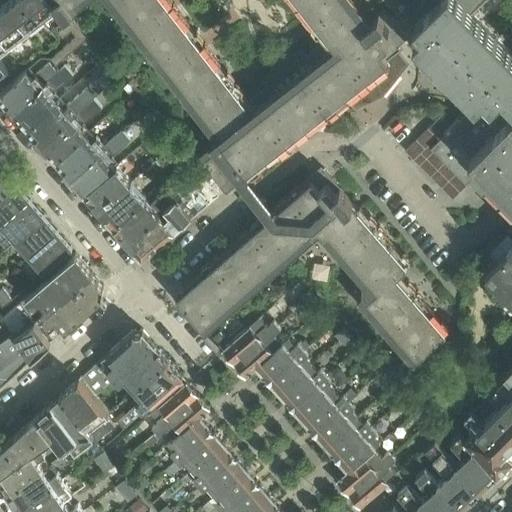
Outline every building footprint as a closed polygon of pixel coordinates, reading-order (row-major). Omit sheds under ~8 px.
[(9,0),(0,7),(0,82),(14,71),(0,52),(61,5),(57,0),(9,0)] [(57,0),(61,5),(73,18),(86,8),(79,0),(57,0)] [(109,0),(213,132),(218,128),(222,125),(248,105),(246,102),(166,0),(109,0)] [(217,137),(201,149),(205,154),(205,155),(215,168),(228,185),(329,106),(345,93),(347,91),(357,103),(358,103),(381,92),(398,72),(388,59),(401,49),(393,38),(413,23),(407,16),(405,17),(403,20),(384,10),(378,14),(373,7),(367,11),(358,0),(301,0),(330,35),(332,39),(308,58),(303,52),(302,51),(282,61),(268,78),(268,79),(273,85),(248,105),(222,125),(218,128),(213,132),(217,137)] [(388,0),(405,17),(407,16),(413,23),(422,32),(414,40),(475,102),(462,115),(460,113),(444,129),(446,131),(432,145),(440,154),(462,175),(467,181),(468,180),(483,195),(495,182),(511,199),(511,243),(487,269),(496,278),(511,294),(511,366),(506,372),(486,392),(498,405),(482,421),(466,436),(498,472),(498,471),(498,472),(511,457),(511,453),(506,447),(511,440),(511,52),(470,10),(480,0),(441,0),(439,3),(436,0),(388,0)] [(58,29),(63,35),(71,28),(76,33),(51,54),(58,63),(88,37),(71,18),(58,29)] [(1,94),(14,109),(57,71),(50,63),(34,77),(28,70),(1,94)] [(14,109),(29,126),(59,99),(52,92),(73,74),(65,64),(57,71),(14,109)] [(43,141),(94,97),(105,87),(98,80),(93,84),(92,83),(65,106),(59,99),(29,126),(43,141)] [(43,141),(57,158),(87,131),(81,124),(102,106),(94,97),(43,141)] [(57,158),(71,174),(122,129),(114,120),(94,138),(87,131),(57,158)] [(122,129),(71,174),(86,191),(116,165),(108,156),(130,137),(122,129)] [(118,164),(116,165),(86,191),(100,207),(154,161),(146,151),(124,171),(118,164)] [(154,161),(100,207),(114,223),(145,196),(140,190),(163,170),(154,161)] [(0,200),(19,184),(5,168),(0,173),(0,200)] [(262,223),(178,296),(202,324),(207,329),(208,328),(317,233),(323,234),(364,281),(364,292),(358,296),(413,360),(419,356),(447,331),(398,274),(401,271),(409,264),(358,206),(324,168),(312,179),(262,223)] [(228,185),(215,168),(195,184),(208,201),(228,185)] [(114,223),(128,239),(177,198),(183,193),(174,183),(151,202),(145,196),(114,223)] [(0,200),(0,223),(2,225),(32,198),(19,184),(0,200)] [(195,184),(178,199),(192,216),(208,201),(195,184)] [(32,198),(2,225),(16,241),(46,215),(32,198)] [(177,198),(128,239),(143,257),(192,216),(178,199),(177,198)] [(46,215),(16,241),(30,257),(60,230),(46,215)] [(60,230),(30,257),(44,273),(74,246),(60,230)] [(54,303),(92,270),(76,252),(73,255),(28,294),(35,303),(46,294),(54,303)] [(92,270),(54,303),(43,312),(51,321),(62,312),(70,322),(104,292),(104,284),(92,270)] [(0,290),(0,298),(9,292),(5,286),(0,290)] [(300,297),(304,301),(314,293),(310,289),(300,297)] [(9,292),(0,298),(0,299),(4,305),(14,298),(9,292)] [(314,293),(304,301),(309,307),(318,299),(314,293)] [(15,332),(33,356),(52,339),(21,300),(3,316),(15,332)] [(316,315),(321,320),(331,311),(326,306),(316,315)] [(223,348),(235,362),(278,324),(275,321),(269,326),(260,316),(223,348)] [(235,362),(246,374),(282,342),(276,335),(274,333),(281,327),(278,324),(235,362)] [(336,334),(340,339),(349,331),(345,327),(336,334)] [(115,376),(155,342),(143,328),(135,328),(109,351),(83,374),(97,391),(115,376)] [(349,331),(340,339),(344,344),(353,336),(349,331)] [(0,342),(0,385),(33,356),(15,332),(0,342)] [(282,342),(246,374),(247,375),(252,371),(253,372),(259,367),(269,378),(303,348),(299,343),(296,345),(290,338),(285,341),(284,340),(282,342)] [(125,379),(134,389),(170,358),(155,342),(115,376),(121,383),(125,379)] [(353,352),(357,357),(368,348),(363,343),(353,352)] [(269,378),(280,391),(312,363),(307,357),(302,361),(301,359),(308,353),(303,348),(269,378)] [(365,364),(369,369),(379,361),(375,356),(365,364)] [(170,358),(134,389),(142,398),(137,402),(119,420),(126,428),(145,411),(184,375),(170,358)] [(312,363),(280,391),(291,404),(326,374),(322,369),(319,372),(312,363)] [(331,379),(326,374),(291,404),(302,417),(334,389),(330,384),(326,387),(324,385),(331,379)] [(384,384),(387,388),(399,378),(396,375),(384,384)] [(80,377),(62,393),(95,437),(98,440),(110,430),(109,429),(118,423),(80,377)] [(399,378),(387,388),(392,394),(404,385),(399,378)] [(154,427),(157,430),(199,392),(188,379),(161,404),(167,412),(158,419),(160,422),(154,427)] [(334,389),(302,417),(314,430),(349,400),(345,395),(342,398),(334,389)] [(199,392),(157,430),(159,433),(165,427),(167,429),(176,421),(183,430),(207,410),(212,407),(199,392)] [(62,393),(51,403),(84,445),(95,437),(62,393)] [(354,406),(349,400),(314,430),(325,443),(357,415),(358,415),(353,409),(349,413),(348,412),(354,406)] [(407,408),(412,413),(421,406),(416,400),(407,408)] [(51,403),(38,415),(56,438),(63,448),(70,443),(76,451),(84,445),(51,403)] [(421,406),(412,413),(416,418),(425,411),(421,406)] [(173,453),(177,458),(212,428),(202,416),(208,412),(207,410),(183,430),(173,439),(180,447),(173,453)] [(56,438),(38,415),(0,448),(0,476),(0,477),(41,448),(56,438)] [(365,423),(357,415),(325,443),(337,457),(372,426),(368,421),(365,423)] [(341,473),(342,474),(375,446),(381,441),(375,434),(378,432),(372,426),(337,457),(347,468),(341,473)] [(212,428),(177,458),(166,468),(171,474),(182,464),(181,463),(184,461),(191,469),(223,441),(212,428)] [(498,472),(460,432),(452,439),(467,454),(457,463),(479,490),(497,472),(498,472)] [(431,435),(423,442),(427,447),(433,442),(435,440),(431,435)] [(109,449),(120,462),(130,454),(119,441),(109,449)] [(196,480),(200,484),(235,454),(223,441),(191,469),(198,478),(196,480)] [(449,471),(439,480),(462,507),(479,490),(457,463),(443,449),(441,451),(433,442),(427,447),(449,471)] [(383,456),(375,446),(342,474),(337,479),(349,492),(392,454),(389,450),(383,456)] [(41,448),(0,477),(10,492),(45,468),(50,464),(44,455),(46,454),(41,448)] [(208,489),(214,496),(247,468),(235,454),(200,484),(204,489),(211,483),(213,485),(208,489)] [(392,454),(349,492),(361,505),(389,481),(398,472),(390,463),(396,458),(392,454)] [(421,497),(434,511),(457,511),(462,507),(439,480),(426,465),(417,473),(431,488),(421,497)] [(10,492),(21,508),(63,479),(58,472),(51,476),(45,468),(10,492)] [(218,505),(222,510),(257,480),(247,468),(214,496),(221,503),(218,505)] [(414,505),(406,511),(434,511),(421,497),(408,483),(407,483),(399,474),(391,480),(414,505)] [(137,486),(141,490),(151,482),(146,477),(137,486)] [(63,479),(21,508),(23,511),(47,511),(66,499),(60,490),(67,485),(63,479)] [(246,511),(268,492),(257,480),(222,510),(224,511),(246,511)] [(118,487),(129,501),(138,494),(128,481),(118,487)] [(268,492),(246,511),(272,511),(280,506),(268,492)] [(47,511),(81,511),(84,510),(79,503),(72,508),(66,499),(47,511)]
